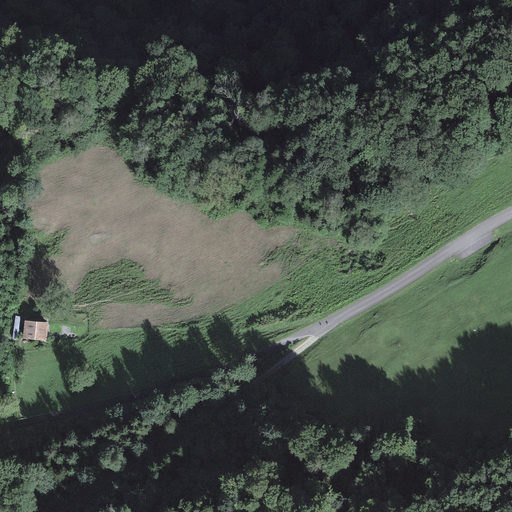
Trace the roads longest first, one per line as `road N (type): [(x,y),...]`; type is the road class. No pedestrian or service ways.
road 1 (unclassified): [(511,214),(326,327),(0,429)]
road 2 (track): [(326,327),(67,511)]
